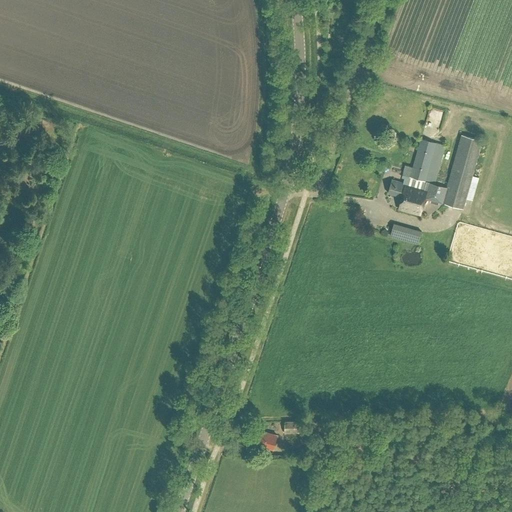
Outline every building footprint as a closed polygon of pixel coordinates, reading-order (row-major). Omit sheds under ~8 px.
[(411,122),(424,125),(425,119),(412,116),(411,122)] [(390,125),(381,123),(380,133),(389,135),(390,125)] [(464,209),(483,140),(462,135),(448,186),(435,183),(446,146),(421,139),(410,176),(408,176),(406,183),(392,179),(388,192),(402,196),(399,208),(421,214),(425,198),(464,209)] [(95,187),(83,183),(77,200),(89,204),(90,201),(95,202),(94,205),(131,218),(134,210),(127,208),(130,199),(118,195),(118,197),(114,195),(115,194),(98,188),(97,190),(94,189),(95,187)] [(191,188),(182,185),(178,195),(187,198),(191,188)] [(187,203),(181,220),(194,224),(194,222),(205,226),(214,229),(218,215),(210,212),(210,211),(187,203)] [(394,226),(390,240),(419,248),(422,234),(394,226)] [(284,420),(284,433),(303,432),(303,420),(284,420)] [(272,449),(273,448),(277,434),(260,429),(255,444),(272,449)]
